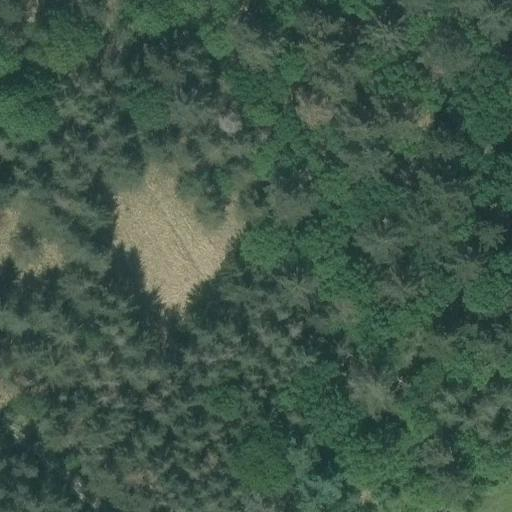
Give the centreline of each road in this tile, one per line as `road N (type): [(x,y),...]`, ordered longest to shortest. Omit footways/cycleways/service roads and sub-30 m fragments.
road 1 (track): [(0,74),(311,0)]
road 2 (track): [(413,511),(511,437)]
